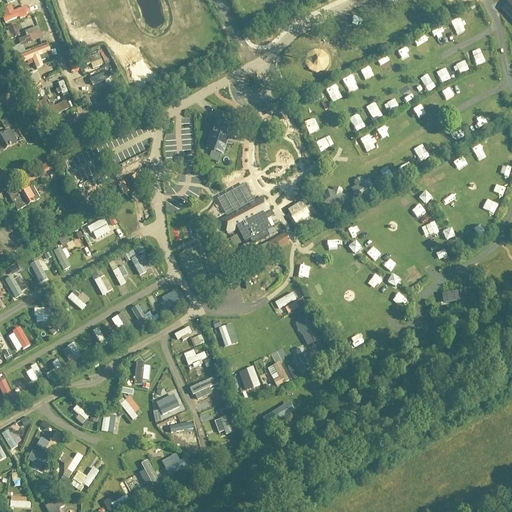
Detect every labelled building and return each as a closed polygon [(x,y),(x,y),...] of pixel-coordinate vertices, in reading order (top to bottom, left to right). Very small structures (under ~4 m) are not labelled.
[(151,11),(165,5),(162,0),(160,0),(148,5),(151,11)] [(224,0),(227,11),(232,9),(229,0),(224,0)] [(511,0),(501,10),(511,22),(511,0)] [(13,14),(11,8),(1,12),(3,18),(2,18),(5,25),(29,15),(27,8),(13,14)] [(191,23),(196,22),(192,9),(187,11),(191,23)] [(105,18),(112,32),(123,27),(116,13),(105,18)] [(152,19),(153,24),(170,20),(169,15),(152,19)] [(166,22),(155,24),(156,31),(167,28),(166,22)] [(229,33),(235,32),(233,22),(227,23),(229,33)] [(455,33),(465,31),(463,24),(453,26),(455,33)] [(16,36),(20,46),(42,38),(39,27),(16,36)] [(443,28),(435,33),(442,44),(449,40),(443,28)] [(334,33),(337,39),(345,35),(341,29),(334,33)] [(320,35),(314,37),(320,51),(326,49),(320,35)] [(163,42),(166,48),(179,43),(176,37),(163,42)] [(268,44),(274,57),(289,49),(283,37),(268,44)] [(422,50),(430,43),(425,37),(417,44),(422,50)] [(126,38),(112,47),(119,58),(133,50),(126,38)] [(0,59),(8,54),(4,47),(0,49),(0,59)] [(50,58),(49,55),(50,54),(47,47),(19,58),(22,65),(32,61),(36,71),(42,68),(40,62),(50,58)] [(186,49),(169,55),(172,65),(190,59),(186,49)] [(279,56),(286,77),(298,73),(291,51),(279,56)] [(76,62),(79,69),(101,61),(98,54),(76,62)] [(127,75),(140,70),(136,61),(123,67),(127,75)] [(458,69),(461,76),(472,71),(469,65),(458,69)] [(112,71),(89,81),(91,87),(114,78),(112,71)] [(36,72),(22,78),(26,89),(34,86),(40,82),(36,72)] [(354,76),(345,80),(351,95),(361,91),(354,76)] [(146,78),(129,86),(132,94),(150,87),(146,78)] [(242,101),(254,99),(251,79),(239,81),(242,101)] [(229,81),(224,83),(228,95),(233,94),(229,81)] [(327,91),(333,104),(342,99),(336,87),(327,91)] [(408,96),(410,103),(420,101),(418,94),(408,96)] [(117,102),(91,114),(95,122),(121,109),(117,102)] [(45,103),(38,105),(46,123),(69,112),(66,104),(49,112),(45,103)] [(377,123),(386,117),(380,107),(371,113),(377,123)] [(355,125),(364,123),(361,115),(353,118),(355,125)] [(72,127),(67,117),(54,122),(59,133),(72,127)] [(231,124),(230,123),(215,119),(205,149),(222,155),(225,145),(224,144),(227,134),(228,135),(231,124)] [(313,122),(317,131),(324,127),(320,119),(313,122)] [(9,126),(5,120),(0,122),(4,129),(9,126)] [(313,122),(308,123),(311,135),(317,133),(313,122)] [(356,126),(360,134),(369,129),(366,122),(356,126)] [(15,141),(9,131),(0,136),(0,153),(11,147),(9,145),(15,141)] [(133,143),(147,137),(145,131),(130,137),(133,143)] [(328,149),(332,148),(327,137),(323,139),(328,149)] [(494,152),(502,148),(497,138),(489,141),(494,152)] [(322,139),(317,142),(323,153),(328,151),(322,139)] [(53,151),(62,147),(60,140),(50,144),(53,151)] [(118,160),(124,158),(121,149),(115,152),(118,160)] [(69,162),(63,163),(66,179),(72,178),(69,162)] [(24,178),(25,181),(27,184),(39,177),(36,171),(24,178)] [(199,193),(204,190),(201,184),(196,187),(199,193)] [(9,199),(16,212),(38,199),(31,186),(9,199)] [(159,193),(163,200),(168,197),(165,191),(159,193)] [(425,192),(418,199),(425,205),(431,198),(425,192)] [(127,207),(139,199),(136,195),(125,202),(127,207)] [(131,215),(146,204),(141,198),(127,209),(131,215)] [(261,198),(219,220),(226,234),(235,230),(243,244),(270,229),(262,215),(268,212),(261,198)] [(305,208),(301,202),(286,211),(300,232),(314,222),(310,216),(314,213),(309,206),(305,208)] [(446,213),(450,222),(455,220),(451,211),(446,213)] [(115,214),(107,217),(111,228),(119,225),(115,214)] [(97,242),(113,236),(107,220),(90,226),(97,242)] [(451,229),(442,233),(446,241),(454,237),(451,229)] [(245,268),(272,254),(289,244),(284,235),(253,253),(249,244),(236,251),(242,263),(245,268)] [(68,237),(61,239),(64,246),(70,243),(68,237)] [(355,242),(348,248),(353,255),(360,249),(355,242)] [(59,252),(64,272),(72,270),(66,250),(59,252)] [(143,276),(153,268),(146,258),(141,261),(137,255),(128,261),(133,268),(136,266),(143,276)] [(34,267),(39,280),(45,278),(40,265),(34,267)] [(114,270),(121,284),(128,280),(121,267),(114,270)] [(265,270),(267,276),(275,274),(274,268),(265,270)] [(392,275),(387,283),(394,288),(399,280),(392,275)] [(103,280),(111,296),(115,294),(107,278),(103,280)] [(102,279),(97,282),(105,299),(110,297),(102,279)] [(19,281),(10,286),(19,301),(28,296),(19,281)] [(258,303),(263,300),(258,291),(253,293),(258,303)] [(464,291),(441,295),(443,304),(465,300),(464,291)] [(74,294),(70,299),(85,313),(89,309),(74,294)] [(161,302),(163,309),(177,304),(174,297),(161,302)] [(283,315),(289,312),(292,318),(303,312),(296,297),(279,306),(283,315)] [(141,308),(135,311),(144,327),(150,324),(141,308)] [(37,309),(37,319),(49,320),(49,309),(37,309)] [(131,316),(126,319),(133,333),(138,330),(131,316)] [(312,320),(300,326),(312,350),(323,345),(312,320)] [(104,350),(109,348),(102,330),(96,332),(104,350)] [(178,336),(180,344),(195,339),(193,331),(178,336)] [(14,334),(10,341),(14,344),(11,351),(18,354),(25,340),(14,334)] [(34,337),(28,340),(30,346),(37,343),(34,337)] [(70,348),(78,363),(84,359),(76,344),(70,348)] [(241,354),(253,348),(250,344),(239,350),(241,354)] [(244,355),(247,360),(257,353),(253,348),(244,355)] [(190,363),(192,369),(210,363),(208,357),(190,363)] [(0,367),(1,368),(9,364),(6,358),(0,361),(0,367)] [(278,365),(272,368),(279,381),(274,383),(276,389),(288,383),(278,365)] [(308,366),(312,376),(317,374),(313,365),(308,366)] [(204,383),(209,380),(205,373),(200,375),(204,383)] [(163,413),(168,422),(184,414),(177,399),(161,407),(164,412),(163,413)] [(124,408),(137,426),(142,423),(129,404),(124,408)] [(90,425),(94,421),(80,408),(76,412),(90,425)] [(213,425),(232,417),(229,411),(211,418),(213,425)] [(10,431),(13,436),(28,427),(25,422),(10,431)] [(196,428),(175,430),(175,443),(191,442),(191,437),(196,436),(196,428)] [(48,440),(43,444),(49,452),(55,448),(48,440)] [(34,455),(32,461),(48,464),(49,459),(34,455)] [(76,477),(87,461),(81,457),(70,473),(76,477)] [(98,473),(85,488),(91,493),(104,479),(98,473)] [(82,475),(77,483),(85,489),(90,481),(82,475)] [(14,482),(17,486),(23,482),(19,477),(14,482)] [(119,483),(114,486),(120,501),(125,498),(119,483)] [(80,496),(83,489),(76,486),(73,494),(80,496)] [(60,499),(45,507),(47,511),(59,511),(60,509),(64,507),(60,499)] [(13,511),(33,511),(34,502),(14,501),(13,511)]
